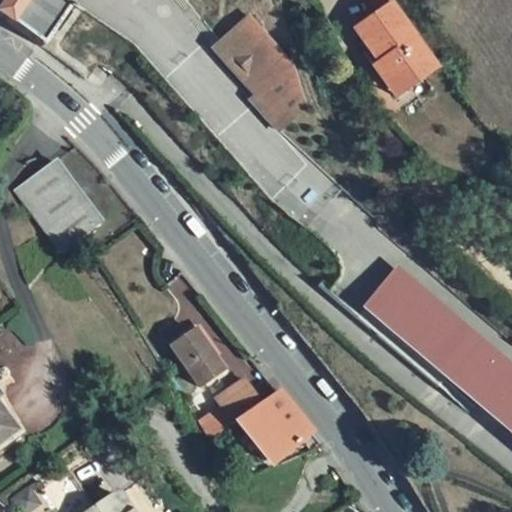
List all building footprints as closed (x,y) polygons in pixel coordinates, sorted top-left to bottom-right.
[(0,16),(44,47),(72,6),(63,0),(1,0),(6,2),(0,10),(0,16)] [(389,0),(366,0),(377,15),(392,4),(389,0)] [(395,97),(437,67),(392,4),(377,15),(355,31),(379,64),(374,68),(395,97)] [(293,65),(250,16),(213,49),(256,95),(250,101),(280,133),(307,108),(293,65)] [(60,252),(101,222),(57,162),(16,192),(60,252)] [(511,430),(511,366),(398,270),(367,306),(511,430)] [(199,388),(224,372),(195,331),(171,347),(199,388)] [(235,424),(261,406),(244,380),(216,400),(233,425),(235,424)] [(297,453),(316,437),(281,393),(261,406),(235,424),(270,468),(293,450),(297,453)] [(0,443),(17,431),(0,408),(0,396),(0,395),(0,443)] [(27,511),(41,503),(29,486),(10,500),(18,511),(27,511)] [(130,511),(119,495),(93,511),(130,511)]
